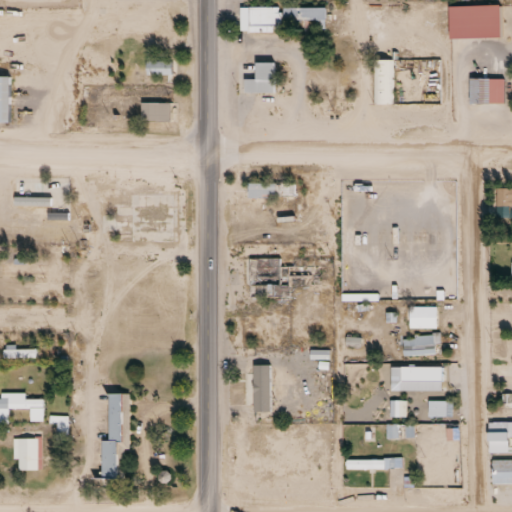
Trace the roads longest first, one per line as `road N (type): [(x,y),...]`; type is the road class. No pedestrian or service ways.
road 1 (tertiary): [(204,511),(206,0)]
road 2 (residential): [(478,511),(474,149)]
road 3 (residential): [(511,148),(204,152)]
road 4 (residential): [(204,152),(0,152)]
